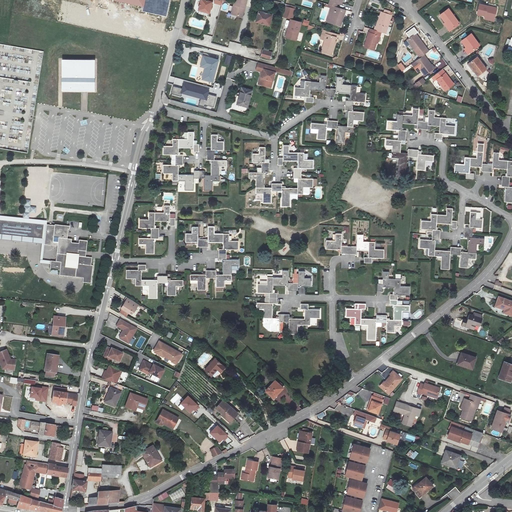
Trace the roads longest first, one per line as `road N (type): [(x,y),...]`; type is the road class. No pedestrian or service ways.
road 1 (residential): [(355,380),(143,498),(70,511)]
road 2 (residential): [(67,511),(116,260)]
road 3 (residential): [(511,235),(484,277),(381,360)]
road 4 (residential): [(404,4),(511,140)]
road 5 (residential): [(116,260),(155,104)]
road 6 (residential): [(511,407),(381,360)]
